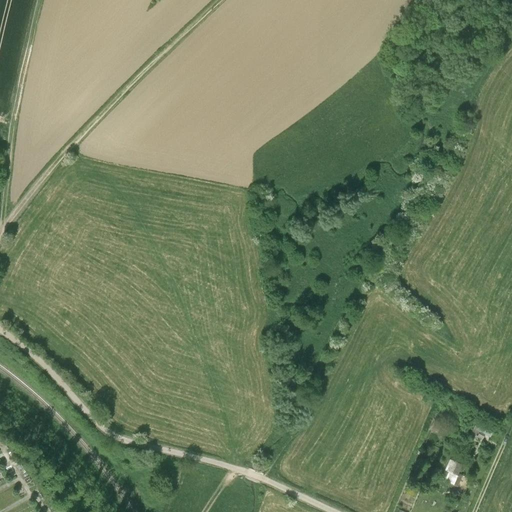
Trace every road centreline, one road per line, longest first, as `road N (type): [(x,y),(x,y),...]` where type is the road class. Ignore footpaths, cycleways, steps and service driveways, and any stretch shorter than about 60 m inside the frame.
road 1 (track): [(511,38),(488,64),(435,167),(376,245),(368,279),(321,362),(310,409),(268,481)]
road 2 (track): [(0,328),(108,432),(230,468)]
